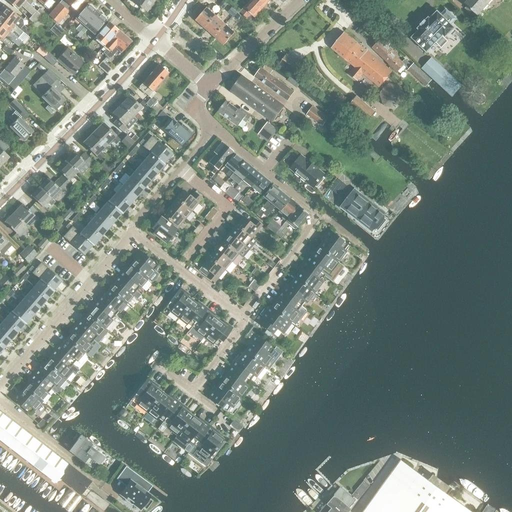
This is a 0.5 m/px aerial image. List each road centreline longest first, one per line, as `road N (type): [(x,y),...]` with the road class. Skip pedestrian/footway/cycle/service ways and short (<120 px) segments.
road 1 (tertiary): [(0,203),(155,41)]
road 2 (residential): [(0,385),(133,232)]
road 3 (residential): [(241,317),(133,232)]
road 4 (residential): [(104,486),(0,405)]
road 5 (residential): [(208,86),(299,0)]
road 6 (residential): [(241,317),(316,217)]
road 7 (residential): [(310,207),(214,127)]
